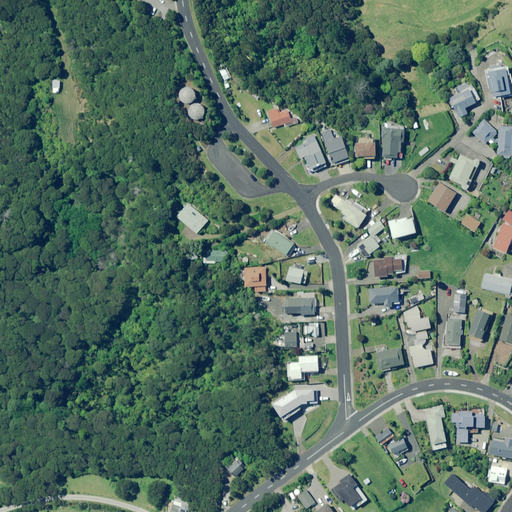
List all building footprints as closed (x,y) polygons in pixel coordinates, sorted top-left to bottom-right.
[(502,67),(502,64),(490,67),(491,69),(485,70),(491,98),(503,95),(503,97),(511,95),(511,78),(511,73),(509,74),(507,66),(502,67)] [(480,101),(472,85),(460,91),(461,93),(449,98),(458,118),(468,114),(465,108),(480,101)] [(197,93),(197,91),(196,89),(195,88),(194,87),(192,86),(191,86),(190,86),(188,86),(187,86),(185,87),(184,87),(183,88),(182,90),(181,91),(181,92),(180,94),(180,95),(181,97),(181,98),(182,99),(183,100),(184,101),(186,102),(187,103),(188,103),(190,103),(191,103),(193,102),(194,101),(195,100),(196,99),(197,98),(197,96),(197,95),(197,93)] [(206,110),(205,107),(204,106),(203,105),(202,104),(201,103),(200,102),(198,102),(197,102),(195,103),(194,103),(192,104),(191,105),(190,106),(190,107),(189,109),(189,110),(189,112),(189,113),(190,115),(191,116),(192,117),(193,118),(194,119),(195,119),(197,119),(198,119),(200,119),(201,118),(203,118),(204,117),(205,116),(205,114),(206,113),(206,111),(206,110)] [(294,124),(292,119),(291,119),(288,110),(279,113),(277,108),(267,112),(273,128),(284,124),(285,127),(294,124)] [(497,132),(484,120),(472,132),(485,144),(497,132)] [(511,127),(500,127),(498,157),(504,158),(511,158),(511,127)] [(382,137),(382,158),(384,158),(383,161),(392,161),(392,158),(401,158),(401,142),(404,142),(404,129),(389,128),(381,128),(381,137),(382,137)] [(333,139),(330,130),(322,133),(331,163),(348,158),(341,137),(333,139)] [(326,162),(314,134),(305,138),(307,142),(295,147),(300,159),(304,157),(306,161),(309,169),(326,162)] [(376,156),(375,142),(355,143),(355,157),(376,156)] [(475,166),(477,168),(479,163),(460,154),(457,161),(451,158),(449,161),(456,164),(449,178),(462,185),(462,186),(462,187),(463,187),(463,188),(464,188),(464,189),(465,189),(466,189),(467,189),(467,188),(468,188),(468,187),(469,187),(469,186),(469,185),(469,184),(468,184),(468,183),(467,183),(475,166)] [(456,194),(439,183),(428,201),(445,212),(456,194)] [(352,205),(336,195),(330,203),(342,211),(342,212),(348,216),(346,219),(359,228),(369,211),(354,201),(352,205)] [(208,220),(188,204),(177,217),(197,234),(208,220)] [(506,253),(507,250),(511,251),(511,212),(508,211),(501,221),(492,248),(506,253)] [(480,223),(467,215),(461,224),(474,232),(480,223)] [(408,219),(408,217),(389,222),(393,239),(417,233),(413,218),(408,219)] [(385,227),(379,220),(367,230),(373,237),(385,227)] [(431,235),(427,226),(422,228),(427,238),(431,235)] [(293,244),(274,231),(265,243),(273,248),(274,247),(286,255),(293,244)] [(360,252),(364,257),(371,256),(381,247),(372,236),(363,244),(350,254),(353,258),(360,252)] [(229,262),(229,251),(207,250),(207,258),(204,258),(204,263),(215,263),(215,261),(229,262)] [(388,275),(394,274),(394,272),(400,271),(400,270),(402,270),(401,259),(392,260),(392,257),(385,258),(385,260),(372,261),(373,278),(388,277),(388,275)] [(266,292),(266,267),(245,267),(245,287),(257,287),(256,292),(266,292)] [(287,281),(302,284),(302,282),(307,283),(309,271),(290,267),(287,281)] [(418,279),(421,279),(421,280),(430,280),(429,278),(430,278),(430,271),(418,272),(418,279)] [(509,299),(511,287),(511,281),(483,275),(480,288),(507,294),(506,298),(509,299)] [(399,304),(398,287),(368,289),(368,304),(384,303),(384,307),(392,307),(392,304),(399,304)] [(295,298),(285,298),(285,314),(302,313),(302,315),(315,314),(315,298),(305,298),(305,292),(297,292),(297,298),(295,298)] [(452,304),(454,304),(453,312),(466,313),(467,294),(455,293),(454,296),(453,295),(452,304)] [(421,319),(418,306),(402,311),(404,321),(407,321),(408,327),(412,327),(413,332),(431,328),(429,317),(421,319)] [(490,315),(478,310),(468,334),(481,339),(484,331),(483,330),(490,315)] [(511,313),(508,312),(499,340),(511,343),(511,313)] [(464,325),(461,324),(461,319),(447,318),(447,325),(445,325),(444,335),(442,334),(441,347),(462,348),(464,325)] [(319,336),(319,324),(306,323),(305,333),(313,334),(313,336),(319,336)] [(427,332),(416,334),(417,339),(414,340),(415,346),(409,347),(411,356),(412,356),(415,368),(433,363),(427,339),(429,338),(427,332)] [(296,347),(296,333),(284,333),(284,347),(296,347)] [(387,351),(386,346),(376,349),(378,353),(374,354),(378,371),(395,367),(404,365),(400,348),(387,351)] [(319,371),(318,356),(300,357),(300,363),(286,363),(287,380),(306,379),(305,371),(319,371)] [(291,410),(304,409),(304,410),(313,410),(313,407),(319,407),(318,388),(314,389),(301,390),(302,393),(289,394),(291,410)] [(444,417),(442,406),(429,408),(431,418),(427,419),(433,450),(448,447),(442,417),(444,417)] [(468,433),(475,433),(478,430),(478,427),(484,427),(484,414),(482,414),(482,410),(459,411),(459,413),(452,413),(452,423),(456,423),(457,442),(468,442),(468,433)] [(389,424),(382,428),(384,432),(375,436),(379,444),(387,440),(386,438),(394,434),(389,424)] [(407,447),(403,438),(388,445),(395,460),(401,457),(398,452),(407,447)] [(236,461),(228,468),(228,469),(227,470),(227,471),(228,471),(228,472),(228,473),(229,473),(229,474),(230,474),(231,474),(231,475),(232,475),(233,475),(234,474),(237,477),(245,470),(236,461)] [(508,468),(491,465),(488,481),(505,484),(508,468)] [(471,490),(452,473),(442,484),(470,508),(471,506),(478,511),(484,511),(494,501),(484,492),(483,493),(474,486),(471,490)] [(357,485),(350,475),(343,479),(344,481),(334,488),(340,496),(341,496),(349,507),(361,499),(353,488),(357,485)] [(306,490),(298,496),(307,509),(315,503),(306,490)] [(183,511),(187,502),(179,499),(173,511),(183,511)]
